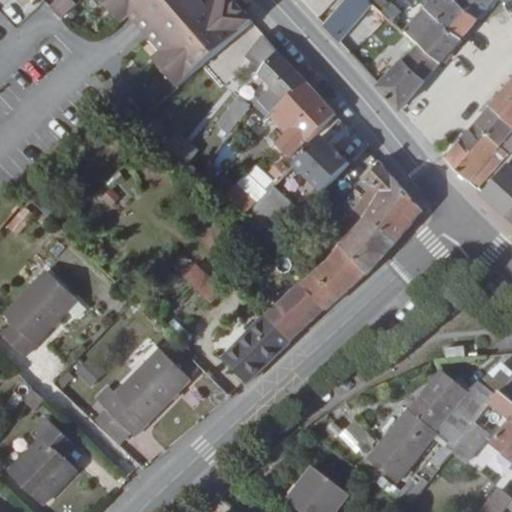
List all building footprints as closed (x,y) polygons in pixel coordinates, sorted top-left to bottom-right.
[(58,0),(70,12),(84,0),(58,0)] [(100,0),(122,25),(133,15),(163,49),(152,58),(178,88),(254,21),(235,0),(224,0),(221,3),(218,0),(100,0)] [(372,3),(367,0),(344,0),(324,24),(339,40),(372,3)] [(425,6),(440,19),(441,17),(444,13),(429,0),(425,6)] [(428,0),(429,0),(444,13),(455,0),(428,0)] [(441,17),(463,36),(480,17),(459,0),(455,0),(444,13),(441,17)] [(459,0),(480,17),(493,0),(459,0)] [(404,29),(419,41),(442,60),(463,36),(441,17),(440,19),(425,6),(404,29)] [(208,145),(218,152),(223,145),(241,121),(251,108),(266,123),(271,118),(278,110),(309,83),(279,51),(266,35),(248,57),(263,70),(259,75),(272,88),(260,99),(258,98),(250,107),(239,99),(219,126),(221,127),(208,145)] [(442,60),(419,41),(379,84),(402,109),(427,78),(442,60)] [(511,79),(492,103),(511,121),(511,79)] [(278,110),(271,118),(287,135),(324,99),(309,83),(278,110)] [(324,99),(287,135),(277,145),(291,159),(306,141),(309,143),(337,114),(324,99)] [(511,121),(492,103),(461,137),(486,161),(501,145),(510,152),(511,149),(511,121)] [(254,133),(266,123),(251,108),(241,121),(254,133)] [(340,117),(313,146),(339,170),(365,143),(340,117)] [(164,148),(188,166),(198,152),(175,134),(164,148)] [(486,161),(461,137),(446,156),(470,179),(478,187),(510,152),(501,145),(486,161)] [(223,145),(218,152),(211,161),(200,176),(226,196),(238,185),(222,172),(235,154),(223,145)] [(188,166),(200,176),(211,161),(198,152),(188,166)] [(333,237),(343,247),(369,274),(423,210),(383,163),(361,184),(366,189),(352,206),(357,210),(333,237)] [(508,213),(511,208),(511,167),(507,164),(483,191),(508,213)] [(238,185),(226,196),(249,214),(253,209),(259,203),(238,185)] [(259,203),(253,209),(280,233),(301,211),(274,185),(259,203)] [(369,274),(343,247),(306,281),(304,283),(326,309),(327,310),(369,274)] [(196,264),(183,277),(212,304),(225,291),(196,264)] [(304,283),(306,281),(305,266),(269,298),(278,308),(268,316),(269,317),(290,343),(326,309),(304,283)] [(47,270),(4,315),(13,323),(2,335),(27,358),(80,301),(47,270)] [(248,384),(290,343),(269,317),(223,360),(248,384)] [(446,348),(446,357),(466,356),(465,346),(446,348)] [(161,348),(103,405),(135,438),(193,380),(161,348)] [(484,380),(501,393),(511,378),(511,369),(503,363),(484,380)] [(90,387),(98,376),(83,364),(74,374),(90,387)] [(435,439),(453,453),(477,423),(501,393),(484,380),(470,393),(441,369),(367,459),(399,485),(435,439)] [(511,378),(501,393),(511,401),(511,378)] [(511,415),(490,444),(511,460),(511,415)] [(47,418),(36,430),(43,437),(10,472),(44,505),(77,472),(63,458),(75,446),(47,418)] [(361,420),(341,428),(350,452),(370,445),(361,420)] [(477,423),(453,453),(452,454),(468,465),(492,435),(477,423)] [(474,465),(467,474),(474,480),(481,472),(474,465)] [(315,467),(288,502),(301,511),(336,511),(350,494),(315,467)] [(503,511),(511,501),(511,496),(500,487),(479,511),(503,511)]
